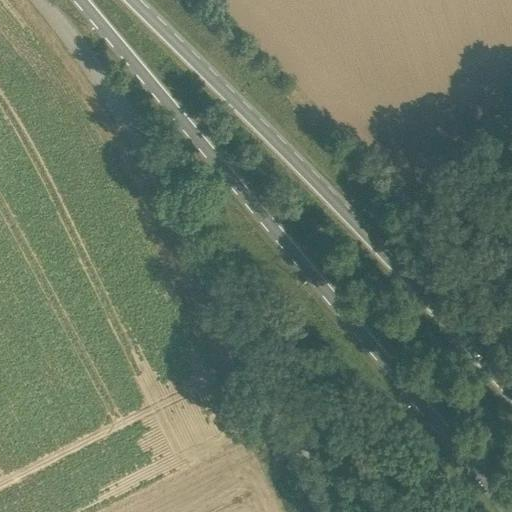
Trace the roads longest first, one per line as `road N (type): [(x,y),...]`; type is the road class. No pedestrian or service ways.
road 1 (primary): [(76,0),(504,511)]
road 2 (primary): [(511,391),(130,0)]
